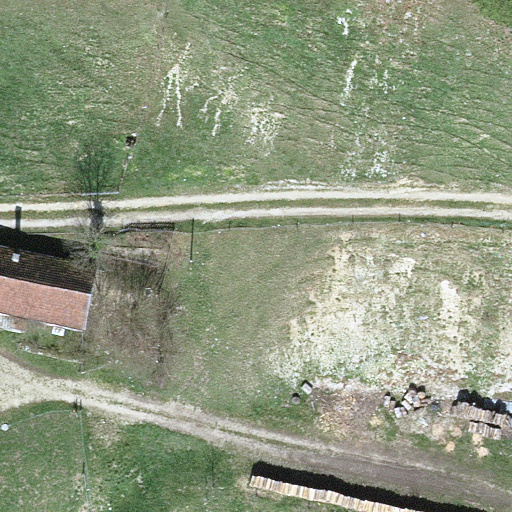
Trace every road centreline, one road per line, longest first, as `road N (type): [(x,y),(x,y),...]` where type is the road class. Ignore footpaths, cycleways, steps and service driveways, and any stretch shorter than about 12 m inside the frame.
road 1 (track): [(511,497),(448,472),(0,364)]
road 2 (track): [(0,206),(511,201)]
